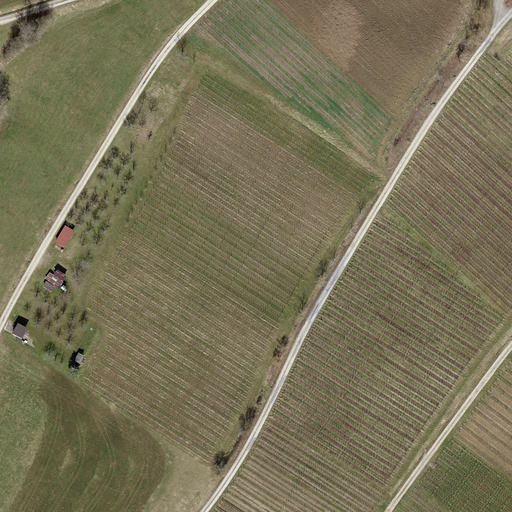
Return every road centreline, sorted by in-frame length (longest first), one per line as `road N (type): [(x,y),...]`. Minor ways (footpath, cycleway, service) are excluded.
road 1 (track): [(204,511),(384,195),(503,21)]
road 2 (track): [(0,327),(162,53),(213,0)]
road 3 (track): [(511,347),(387,511)]
